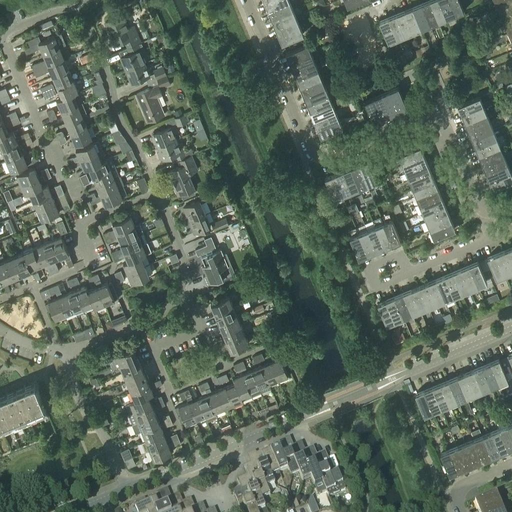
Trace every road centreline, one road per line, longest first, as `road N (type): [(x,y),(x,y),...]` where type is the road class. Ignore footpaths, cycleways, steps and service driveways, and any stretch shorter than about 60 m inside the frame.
road 1 (residential): [(481,215),(438,119),(417,119),(330,155),(308,153),(244,0)]
road 2 (residential): [(154,191),(76,13),(58,9),(0,38)]
road 3 (residential): [(295,420),(511,327)]
road 4 (residential): [(79,206),(0,38)]
road 5 (residential): [(127,490),(77,396),(67,351)]
road 6 (residential): [(87,263),(93,261),(78,224),(154,191)]
road 7 (residential): [(67,351),(151,319),(177,291)]
